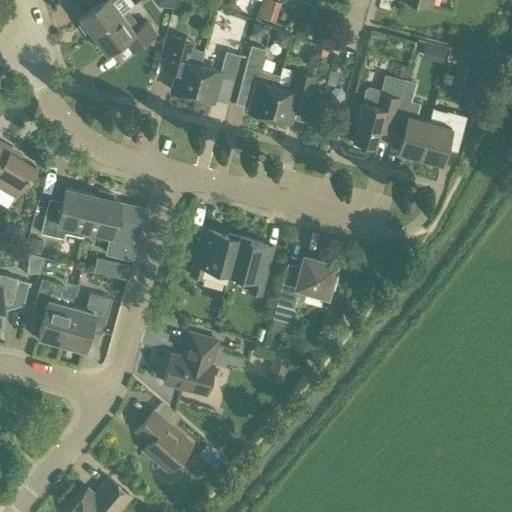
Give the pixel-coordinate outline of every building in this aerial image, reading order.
[(122,13),(128,9),(130,6),(125,0),(97,0),(98,1),(78,15),(81,19),(78,23),(85,32),(90,32),(92,34),(121,13),(122,13)] [(281,14),(284,0),(262,0),(261,9),(281,14)] [(121,13),(92,34),(105,52),(123,39),(132,52),(158,33),(148,19),(140,25),(128,9),(122,13),(121,13)] [(316,43),(327,46),(330,38),(318,35),(316,43)] [(171,36),(165,60),(163,68),(175,71),(170,89),(191,95),(199,64),(203,50),(193,48),(194,41),(171,36)] [(325,54),(327,46),(316,43),(314,51),(325,54)] [(280,74),(279,74),(259,68),(265,48),(250,44),(240,81),(254,84),(247,110),(268,115),(280,74)] [(199,64),(191,95),(212,100),(219,75),(233,79),(240,53),(225,49),(220,69),(199,64)] [(294,103),(306,106),(315,74),(293,68),(290,76),(280,74),(268,115),(289,121),(294,103)] [(379,129),(390,132),(392,122),(399,97),(404,78),(392,75),(388,92),(379,89),(378,87),(368,85),(365,87),(362,101),(352,138),(355,139),(353,144),(370,148),(371,143),(374,144),(379,129)] [(419,156),(429,119),(416,116),(419,102),(399,97),(392,122),(403,125),(396,150),(419,156)] [(429,119),(419,156),(441,162),(448,137),(459,140),(466,115),(445,109),(442,123),(429,119)] [(0,185),(15,195),(26,177),(27,178),(34,166),(9,151),(11,148),(0,141),(0,185)] [(83,228),(92,193),(65,187),(59,210),(45,207),(39,232),(63,237),(64,231),(82,235),(84,228),(83,228)] [(83,228),(84,228),(110,234),(105,252),(131,258),(141,222),(115,216),(119,199),(92,193),(83,228)] [(189,273),(225,282),(228,271),(237,237),(225,234),(226,232),(202,225),(189,273)] [(260,292),(268,263),(273,244),(262,241),(248,238),(248,240),(237,237),(228,271),(251,277),(247,289),(260,292)] [(325,294),(334,261),(302,252),(298,265),(287,261),(272,316),(295,323),(297,314),(292,307),(298,286),(325,294)] [(123,277),(127,263),(111,259),(108,274),(123,277)] [(0,327),(3,328),(2,302),(10,301),(22,304),(28,281),(17,278),(17,277),(0,272),(0,327)] [(71,305),(74,297),(59,293),(62,283),(40,277),(33,304),(44,308),(37,334),(41,336),(40,340),(57,344),(58,340),(61,341),(71,305)] [(71,305),(61,341),(84,347),(91,320),(103,324),(110,297),(89,291),(84,308),(71,305)] [(210,363),(216,339),(189,331),(184,350),(186,350),(184,356),(170,352),(162,381),(205,392),(213,364),(210,363)] [(239,352),(220,357),(223,371),(243,366),(239,352)] [(277,374),(286,377),(292,354),(283,352),(277,374)] [(167,469),(191,442),(152,409),(137,426),(151,438),(142,448),(167,469)] [(224,459),(215,451),(206,461),(215,470),(224,459)] [(113,511),(129,494),(109,477),(98,490),(100,491),(95,496),(86,488),(66,511),(67,511),(113,511)]
